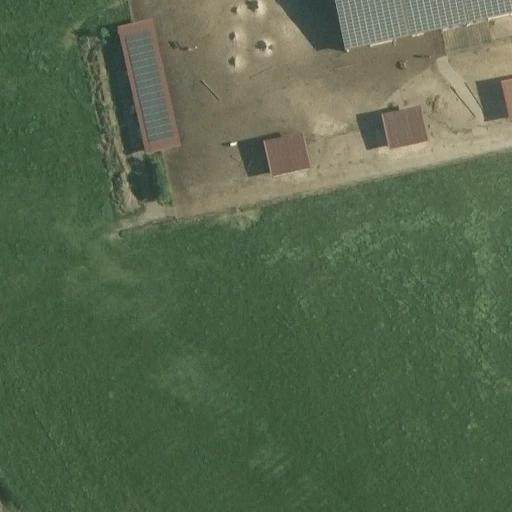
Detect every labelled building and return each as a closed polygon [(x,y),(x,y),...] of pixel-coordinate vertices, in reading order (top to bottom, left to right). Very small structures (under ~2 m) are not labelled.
[(511,0),(337,0),(351,59),(511,23),(511,0)] [(180,152),(157,25),(121,31),(144,159),(180,152)] [(511,85),(503,87),(511,125),(511,85)] [(390,153),(430,149),(425,113),(385,118),(390,153)] [(307,140),(267,146),(272,181),(312,175),(307,140)]
